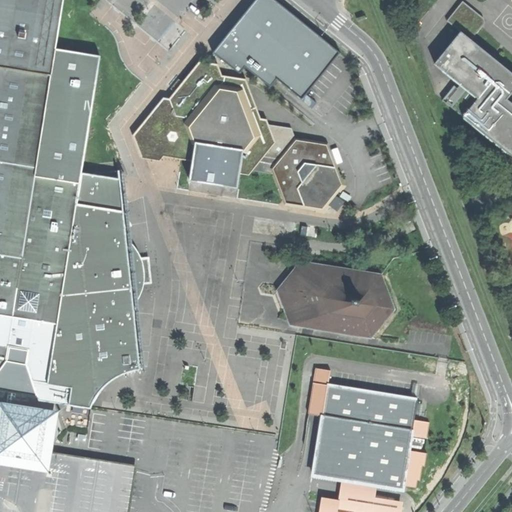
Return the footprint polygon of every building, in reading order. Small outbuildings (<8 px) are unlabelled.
[(0,0),(0,387),(9,389),(12,390),(16,390),(39,394),(40,399),(46,400),(47,400),(92,406),(96,399),(97,396),(99,393),(101,390),(104,388),(106,385),(109,383),(113,379),(119,376),(124,373),(128,372),(131,370),(134,370),(136,369),(142,368),(140,354),(133,290),(135,290),(137,288),(142,283),(142,282),(152,280),(151,268),(149,256),(140,257),(135,252),(130,250),(127,226),(132,223),(128,212),(125,211),(125,209),(125,204),(131,201),(122,184),(121,177),(121,170),(119,171),(120,177),(101,172),(119,170),(119,169),(97,171),(89,172),(82,171),(83,165),(93,108),(103,55),(57,47),(64,0),(0,0)] [(340,52),(275,0),(255,0),(213,52),(240,73),(245,66),(270,87),(277,80),(301,100),(340,52)] [(448,21),(462,33),(471,40),(483,25),(477,21),(481,17),(463,2),(448,21)] [(511,73),(471,40),(462,33),(436,65),(461,84),(479,99),(464,117),(511,155),(511,103),(507,100),(511,94),(511,73)] [(278,181),(288,205),(323,211),(343,186),(328,145),(297,140),(292,128),(259,123),(244,83),(220,80),(214,68),(203,67),(187,85),(179,95),(177,98),(172,103),(166,103),(140,134),(146,153),(159,155),(163,150),(183,154),(202,157),(206,164),(202,167),(205,172),(228,176),(236,168),(247,170),(255,161),(278,165),(274,170),(278,181)] [(175,91),(179,95),(187,85),(183,82),(175,91)] [(443,100),(464,117),(479,99),(461,84),(457,89),(458,89),(456,91),(453,88),(443,100)] [(278,290),(291,325),(331,332),(370,339),(394,309),(382,275),(302,262),(278,290)] [(320,414),(325,383),(328,369),(314,366),(306,411),(320,414)] [(320,414),(311,477),(338,481),(374,487),(401,491),(402,484),(412,418),(415,396),(325,383),(320,414)] [(63,409),(1,400),(0,408),(0,461),(53,470),(63,409)] [(424,420),(412,418),(402,484),(415,485),(416,479),(419,479),(421,465),(423,465),(429,420),(424,420)] [(0,511),(129,511),(131,502),(137,466),(11,445),(0,443),(0,511)] [(374,487),(338,481),(336,498),(319,495),(316,511),(398,511),(401,500),(373,496),(374,487)]
